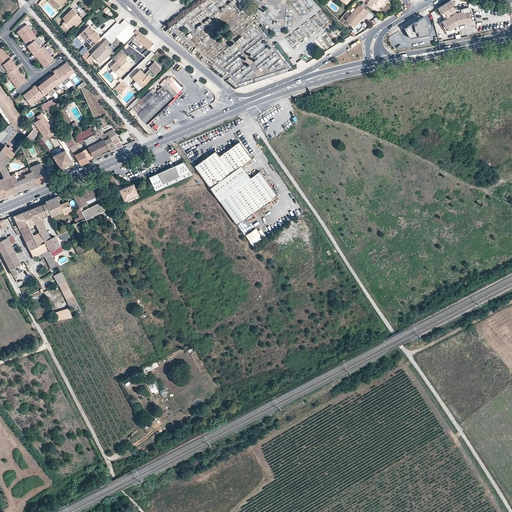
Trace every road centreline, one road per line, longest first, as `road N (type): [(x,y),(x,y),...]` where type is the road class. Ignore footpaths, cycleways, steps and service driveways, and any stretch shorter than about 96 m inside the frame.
road 1 (unclassified): [(241,106),(510,511)]
road 2 (track): [(0,256),(113,475),(141,511)]
road 3 (primary): [(0,209),(241,106)]
road 4 (primary): [(384,60),(511,35)]
road 5 (tertiary): [(386,26),(281,90)]
